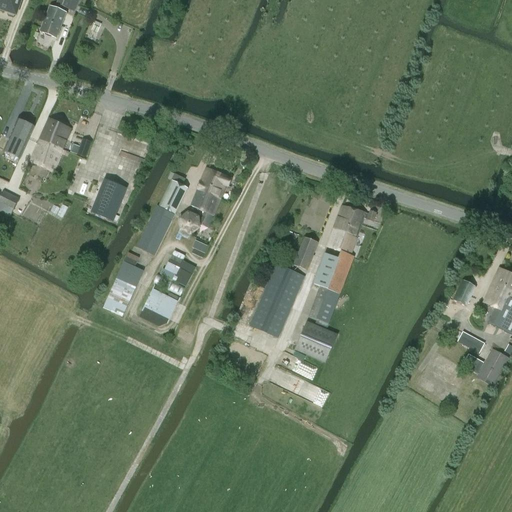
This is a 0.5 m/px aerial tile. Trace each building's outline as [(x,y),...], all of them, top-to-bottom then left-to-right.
[(16,15),(21,0),(6,0),(7,0),(5,0),(4,0),(4,2),(0,0),(0,9),(8,13),(9,15),(13,16),(15,15),(16,15)] [(45,19),(61,26),(66,14),(59,11),(61,6),(68,9),(71,0),(58,0),(55,9),(50,7),(45,19)] [(56,39),(61,26),(45,19),(40,32),(56,39)] [(97,34),(101,25),(96,23),(92,31),(97,34)] [(52,172),(71,129),(49,119),(30,163),(52,172)] [(19,159),(34,127),(18,120),(4,152),(19,159)] [(82,140),(77,155),(86,158),(91,143),(82,140)] [(119,164),(141,169),(146,150),(125,145),(119,164)] [(197,189),(220,199),(226,186),(229,187),(232,180),(206,169),(197,189)] [(171,181),(182,186),(185,180),(174,175),(171,181)] [(104,180),(90,213),(113,222),(126,189),(104,180)] [(158,207),(175,215),(188,189),(182,186),(171,181),(158,207)] [(208,228),(220,199),(197,189),(191,205),(192,207),(205,212),(201,222),(201,225),(208,228)] [(4,191),(0,198),(0,204),(13,211),(19,199),(4,191)] [(175,215),(158,207),(157,206),(136,248),(154,256),(175,215)] [(350,256),(364,219),(373,222),(376,214),(369,211),(368,215),(342,206),(327,248),(341,253),(341,252),(350,256)] [(201,229),(199,217),(188,212),(178,219),(180,231),(190,236),(191,236),(201,229)] [(190,236),(180,231),(179,231),(177,234),(188,239),(190,236)] [(291,250),(285,265),(293,268),(294,266),(307,271),(318,243),(304,238),(299,253),(291,250)] [(205,255),(209,247),(196,241),(192,249),(194,249),(204,254),(205,255)] [(194,249),(192,254),(203,259),(204,254),(194,249)] [(174,251),(172,256),(183,261),(185,257),(174,251)] [(341,252),(341,253),(338,259),(325,254),(314,285),(320,287),(308,317),(328,324),(336,305),(338,299),(354,257),(350,256),(341,252)] [(128,253),(124,262),(135,267),(139,258),(128,253)] [(163,269),(160,275),(185,287),(188,283),(192,275),(196,268),(172,256),(165,270),(163,269)] [(124,262),(103,309),(123,318),(144,271),(135,267),(124,262)] [(278,338),(304,278),(275,265),(249,326),(278,338)] [(511,275),(499,269),(493,282),(511,291),(511,275)] [(157,274),(153,284),(180,297),(184,288),(160,275),(157,274)] [(457,278),(448,298),(466,307),(475,287),(457,278)] [(511,291),(493,282),(483,303),(496,309),(488,324),(511,335),(511,291)] [(153,290),(139,318),(158,327),(168,324),(178,303),(153,290)] [(325,364),(338,335),(307,322),(295,351),(325,364)] [(479,354),(484,344),(457,329),(451,339),(479,354)] [(493,388),(509,359),(492,350),(476,378),(493,388)] [(477,374),(483,363),(468,355),(462,366),(477,374)] [(302,376),(311,380),(316,369),(307,365),(302,376)] [(277,368),(271,383),(323,408),(329,394),(287,374),(287,373),(277,368)]
